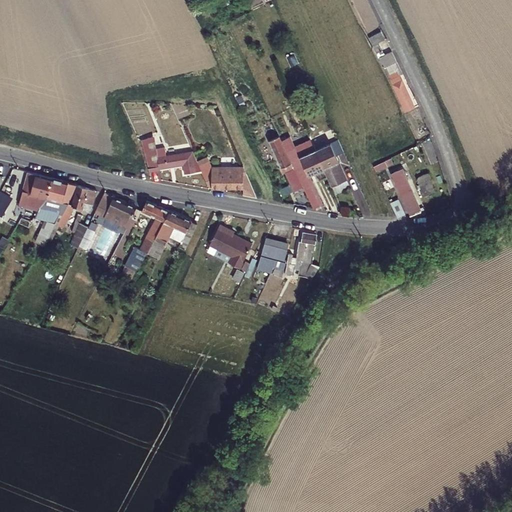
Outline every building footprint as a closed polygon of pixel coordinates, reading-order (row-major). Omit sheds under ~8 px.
[(372,38),(405,115),(415,111),(400,78),(403,76),(394,55),(387,58),(381,44),(387,41),(383,33),(372,38)] [(292,161),(274,118),(262,124),(264,128),(268,126),(271,132),(268,134),(284,172),(287,171),(295,191),(303,187),(302,184),(295,168),(292,161)] [(162,135),(144,138),(151,171),(168,167),(168,166),(183,163),(185,173),(196,171),(192,149),(166,154),(162,135)] [(315,147),(310,137),(306,139),(310,149),(315,147)] [(338,165),(341,164),(337,156),(345,152),(340,141),(317,151),(325,170),(334,190),(346,184),(338,165)] [(325,170),(317,151),(292,161),(295,168),(306,163),(311,176),(325,170)] [(254,190),(243,166),(241,165),(240,171),(219,168),(218,176),(217,176),(216,172),(213,173),(211,170),(213,169),(208,158),(202,160),(204,163),(200,165),(207,181),(210,180),(212,185),(254,190)] [(375,169),(377,174),(389,169),(386,163),(375,169)] [(349,183),(341,164),(338,165),(346,184),(349,183)] [(48,179),(23,173),(18,193),(15,207),(34,212),(43,203),(44,199),(48,179)] [(391,178),(409,218),(420,213),(402,173),(391,178)] [(419,196),(418,199),(417,202),(424,218),(429,218),(424,201),(427,200),(428,204),(432,203),(431,198),(434,197),(427,177),(414,181),(419,196)] [(60,182),(48,179),(44,199),(51,200),(50,206),(53,209),(60,211),(64,205),(75,186),(60,182)] [(303,187),(311,206),(319,202),(310,181),(302,184),(303,187)] [(59,213),(52,225),(61,228),(73,208),(86,212),(93,191),(75,186),(69,206),(64,205),(60,211),(59,213)] [(101,193),(92,213),(109,221),(112,214),(120,218),(116,228),(123,232),(135,209),(101,193)] [(144,252),(166,210),(145,201),(138,213),(151,220),(136,249),(144,252)] [(392,209),(396,219),(403,216),(398,207),(392,209)] [(194,223),(166,210),(144,252),(156,257),(164,241),(177,245),(176,247),(182,249),(194,223)] [(44,238),(52,225),(59,213),(51,211),(43,228),(39,226),(35,234),(44,238)] [(80,239),(89,219),(82,216),(73,235),(80,239)] [(232,257),(229,263),(239,268),(250,246),(230,237),(231,235),(216,229),(208,246),(232,257)] [(306,279),(315,264),(310,262),(313,234),(301,232),(300,241),(297,241),(293,256),(299,257),(295,276),(302,277),(306,279)] [(277,268),(282,269),(287,243),(265,237),(260,257),(275,260),(274,265),(278,266),(277,268)] [(205,253),(229,263),(232,257),(208,246),(205,253)] [(254,261),(249,259),(245,268),(250,270),(254,261)] [(284,262),(283,270),(282,273),(291,274),(293,264),(284,262)] [(232,278),(238,281),(243,272),(236,269),(232,278)]
